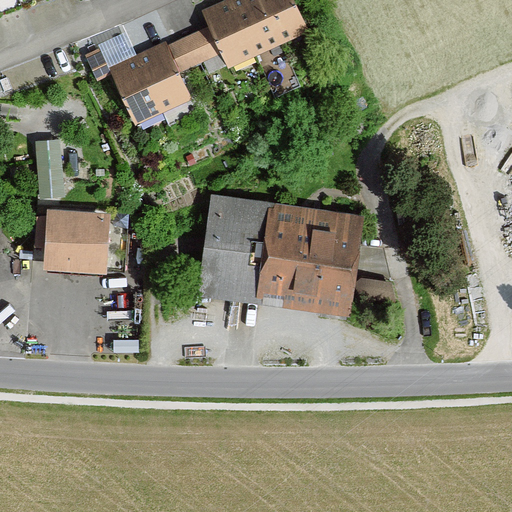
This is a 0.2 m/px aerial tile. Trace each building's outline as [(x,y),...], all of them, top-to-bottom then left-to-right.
[(304,27),(291,0),(235,0),(207,13),(229,62),(304,27)] [(187,95),(165,47),(139,59),(161,107),(187,95)] [(136,119),(161,107),(139,59),(113,70),(136,119)] [(59,138),(36,140),(40,195),(62,194),(59,138)] [(123,264),(127,211),(37,205),(37,214),(40,214),(38,243),(49,244),(48,258),(123,264)] [(347,294),(358,213),(336,210),(334,230),(213,214),(204,274),(347,294)]
